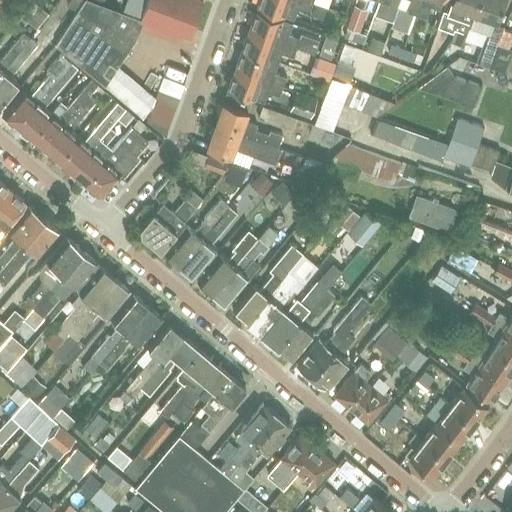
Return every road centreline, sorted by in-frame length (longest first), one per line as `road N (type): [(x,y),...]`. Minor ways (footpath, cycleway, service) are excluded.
road 1 (residential): [(433,511),(104,232)]
road 2 (residential): [(104,232),(177,138),(228,0)]
road 3 (residential): [(104,232),(0,142)]
